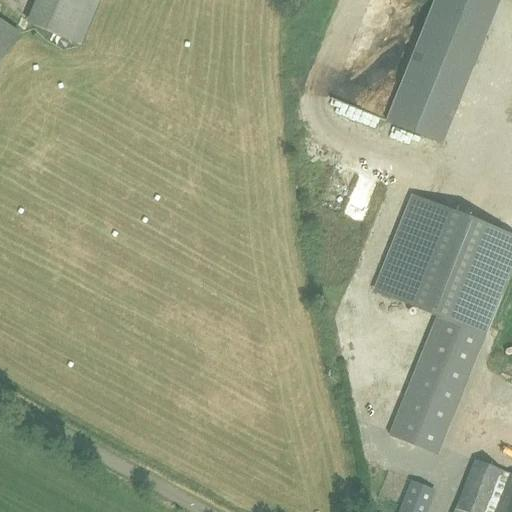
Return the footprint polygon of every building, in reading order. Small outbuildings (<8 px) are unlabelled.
[(46,0),(35,27),(81,46),(100,0),(46,0)] [(431,0),(394,114),(449,132),(492,0),(431,0)] [(0,62),(19,33),(0,20),(0,62)] [(511,269),(511,235),(414,197),(376,291),(437,316),(390,435),(436,454),(511,269)] [(385,418),(388,397),(380,395),(377,417),(385,418)] [(511,511),(511,473),(475,459),(455,508),(465,511),(511,511)] [(427,511),(435,492),(409,481),(404,495),(397,511),(427,511)]
